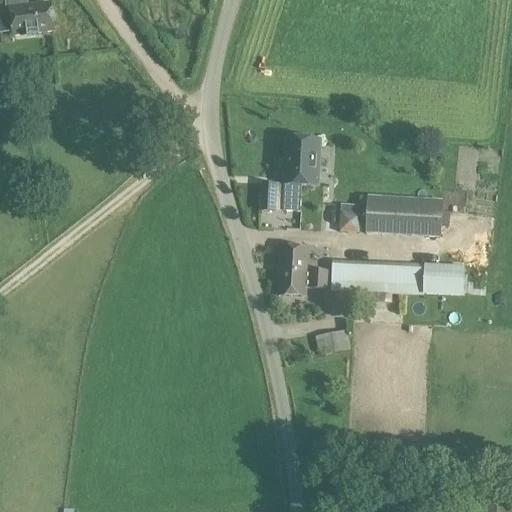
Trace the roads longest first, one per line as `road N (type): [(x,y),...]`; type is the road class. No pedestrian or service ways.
road 1 (unclassified): [(296,511),(265,329),(206,132),(231,0)]
road 2 (track): [(0,290),(206,132)]
road 3 (track): [(207,112),(172,97),(104,0)]
